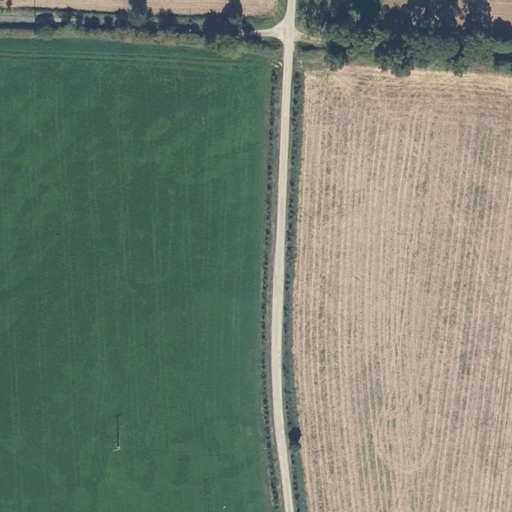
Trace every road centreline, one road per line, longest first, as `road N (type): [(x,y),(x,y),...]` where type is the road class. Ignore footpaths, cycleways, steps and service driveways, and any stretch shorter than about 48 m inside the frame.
road 1 (unclassified): [(289,34),(276,342),(287,511)]
road 2 (unclassified): [(289,34),(0,18)]
road 3 (track): [(511,53),(289,34)]
